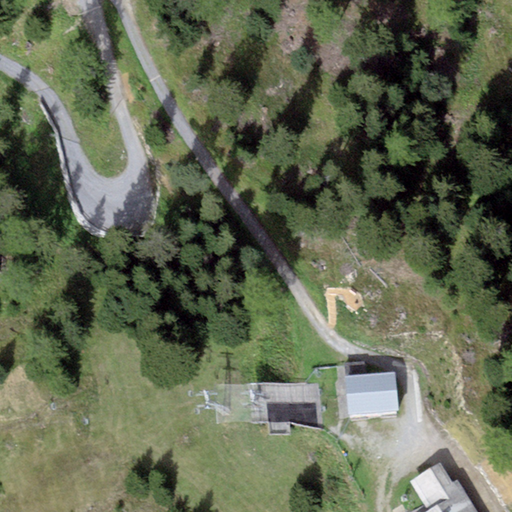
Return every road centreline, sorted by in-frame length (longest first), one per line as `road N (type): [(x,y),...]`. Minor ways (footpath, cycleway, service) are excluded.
road 1 (track): [(424,385),(405,365),(328,337),(156,78),(119,0)]
road 2 (track): [(90,0),(140,178),(138,198),(125,211),(102,211),(85,199),(63,124),(37,86),(0,64)]
road 3 (track): [(424,385),(382,487),(386,511)]
